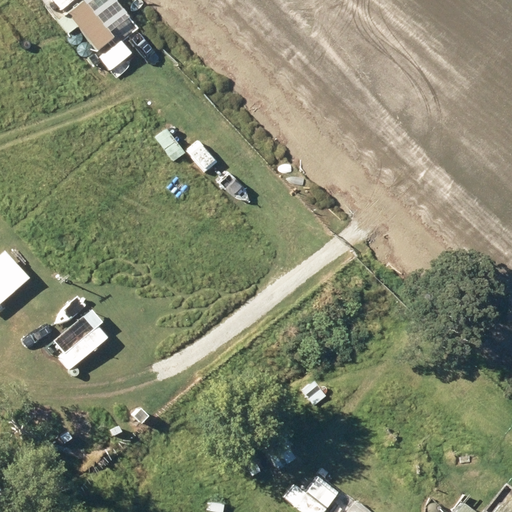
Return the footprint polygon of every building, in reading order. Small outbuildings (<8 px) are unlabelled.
[(73,0),(59,11),(89,50),(104,38),(73,0)] [(151,137),(170,161),(182,152),(162,127),(151,137)] [(154,154),(137,130),(127,138),(143,162),(154,154)] [(90,341),(67,313),(27,345),(50,374),(90,341)] [(154,371),(163,380),(170,374),(162,364),(154,371)] [(317,376),(300,390),(313,406),(330,392),(317,376)] [(132,405),(121,416),(129,424),(140,413),(132,405)] [(110,421),(103,425),(107,431),(114,427),(110,421)] [(256,444),(269,465),(286,454),(273,433),(256,444)] [(289,482),(279,495),(300,511),(337,511),(348,500),(330,485),(326,490),(307,474),(296,487),(289,482)] [(155,493),(167,494),(168,483),(155,483),(155,493)] [(511,511),(511,498),(492,486),(475,511),(511,511)] [(454,499),(443,511),(467,511),(469,510),(454,499)]
